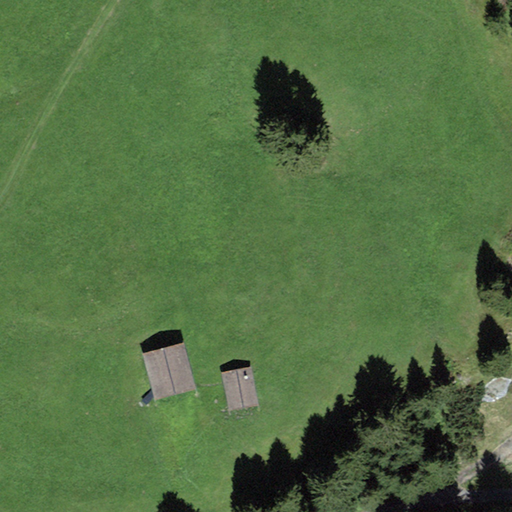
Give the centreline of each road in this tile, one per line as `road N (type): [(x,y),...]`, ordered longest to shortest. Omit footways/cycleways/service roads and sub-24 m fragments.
road 1 (track): [(0,199),(73,61),(117,0)]
road 2 (track): [(378,511),(411,501),(511,495)]
